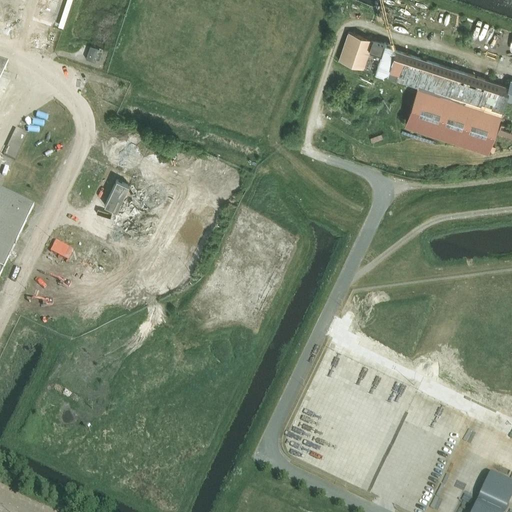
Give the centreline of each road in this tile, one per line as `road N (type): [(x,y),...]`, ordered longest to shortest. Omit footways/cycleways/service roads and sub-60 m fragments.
road 1 (unclassified): [(381,511),(263,451),(378,209),(383,178)]
road 2 (track): [(511,211),(431,222),(341,288)]
road 3 (unclassified): [(383,178),(449,185),(511,177)]
